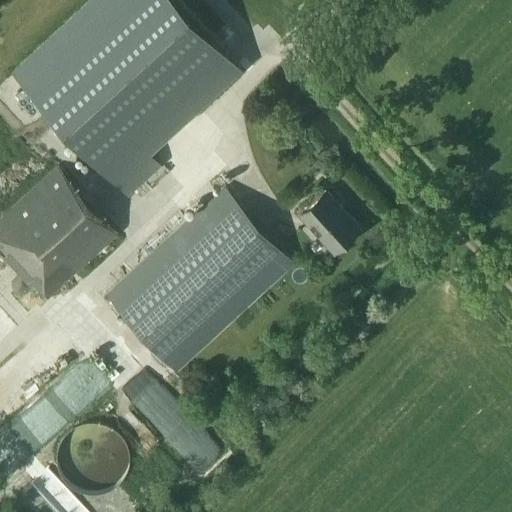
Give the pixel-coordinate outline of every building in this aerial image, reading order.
[(162,163),(149,149),(241,65),(180,0),(88,0),(15,68),(129,193),(162,163)] [(125,230),(66,160),(0,215),(0,235),(49,294),(125,230)] [(296,260),(227,184),(107,293),(176,369),(296,260)] [(338,251),(365,226),(330,189),(303,214),(338,251)] [(128,464),(104,413),(60,434),(84,485),(128,464)]
